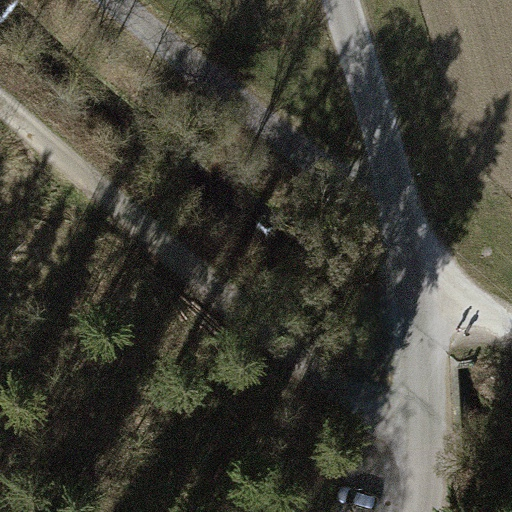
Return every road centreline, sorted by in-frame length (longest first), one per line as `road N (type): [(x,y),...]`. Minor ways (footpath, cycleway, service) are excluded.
road 1 (track): [(0,107),(333,389),(424,431)]
road 2 (unclassified): [(340,0),(418,255),(420,511)]
road 3 (track): [(511,329),(108,0)]
